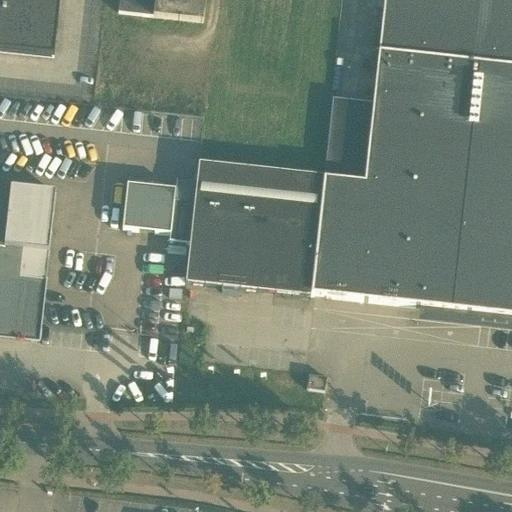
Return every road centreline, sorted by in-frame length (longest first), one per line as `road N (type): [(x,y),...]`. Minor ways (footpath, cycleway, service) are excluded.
road 1 (tertiary): [(337,475),(0,441)]
road 2 (tertiary): [(511,488),(406,471),(348,476)]
road 3 (tertiary): [(348,476),(400,496),(492,511)]
